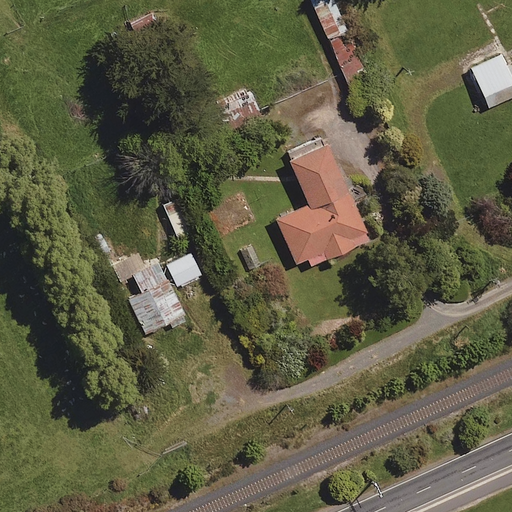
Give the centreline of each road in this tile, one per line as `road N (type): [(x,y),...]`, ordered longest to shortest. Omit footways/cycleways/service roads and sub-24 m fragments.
road 1 (residential): [(292,389),(511,286)]
road 2 (tertiary): [(373,511),(511,449)]
